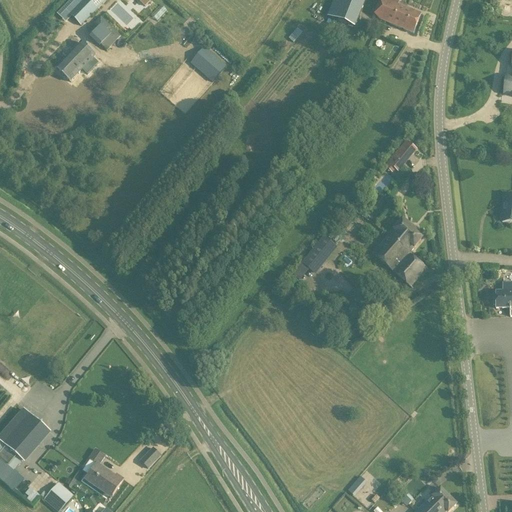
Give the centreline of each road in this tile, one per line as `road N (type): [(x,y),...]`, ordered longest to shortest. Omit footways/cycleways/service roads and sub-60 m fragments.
road 1 (tertiary): [(483,511),(438,124),(457,0)]
road 2 (primary): [(258,511),(132,329),(0,217)]
